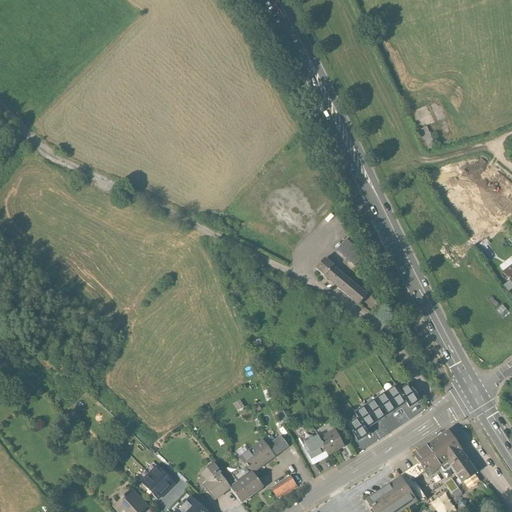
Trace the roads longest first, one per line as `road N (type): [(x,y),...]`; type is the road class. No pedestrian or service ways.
road 1 (primary): [(273,0),(475,394)]
road 2 (residential): [(443,415),(380,328),(300,277)]
road 3 (tertiary): [(443,415),(290,511)]
